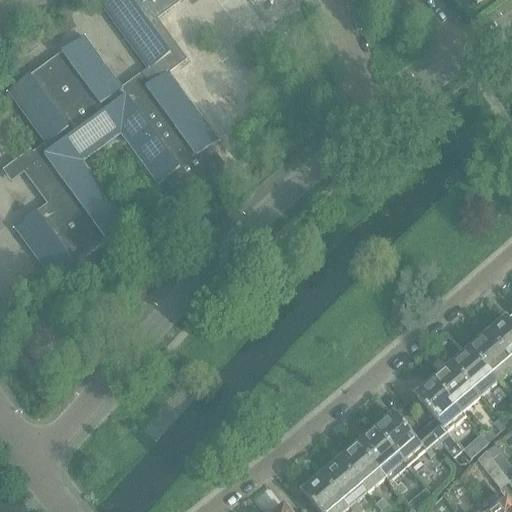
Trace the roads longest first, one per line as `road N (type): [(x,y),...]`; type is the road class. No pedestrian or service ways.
road 1 (residential): [(30,465),(218,261),(370,125)]
road 2 (residential): [(209,511),(511,255)]
road 3 (residential): [(370,125),(332,0)]
